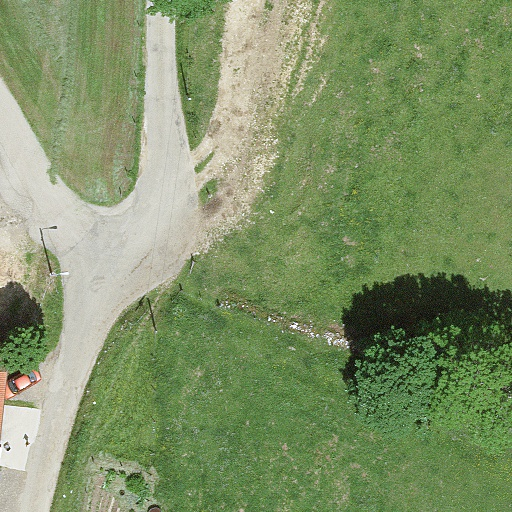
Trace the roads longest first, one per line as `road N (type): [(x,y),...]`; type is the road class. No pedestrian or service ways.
road 1 (unclassified): [(92,272),(155,228),(165,182),(161,0)]
road 2 (unclassified): [(31,511),(92,272)]
road 3 (unclassified): [(0,104),(92,272)]
